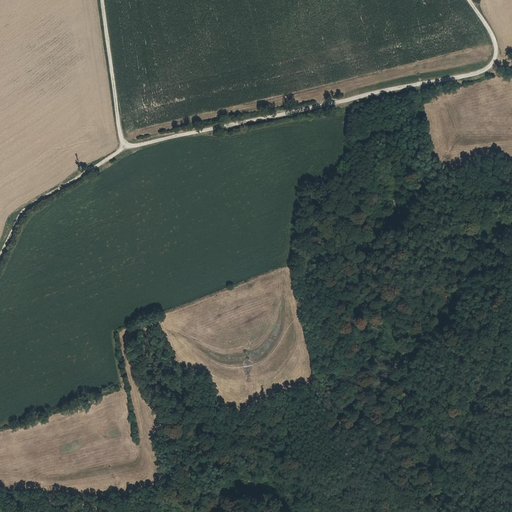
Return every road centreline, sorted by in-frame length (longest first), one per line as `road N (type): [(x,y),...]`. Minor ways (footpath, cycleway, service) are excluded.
road 1 (track): [(469,0),(494,37),(495,60),(487,68),(121,148)]
road 2 (track): [(121,148),(19,215),(0,255)]
road 3 (track): [(121,148),(100,0)]
